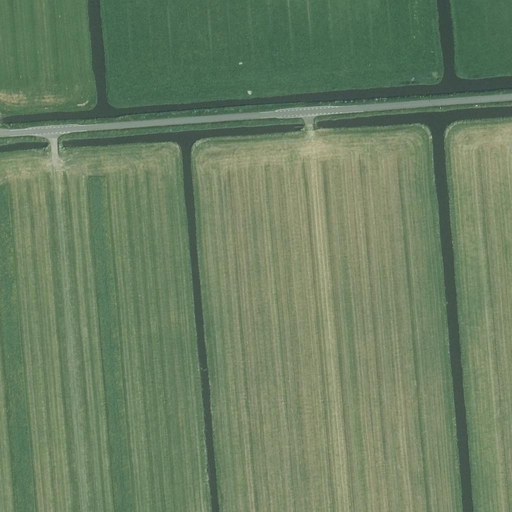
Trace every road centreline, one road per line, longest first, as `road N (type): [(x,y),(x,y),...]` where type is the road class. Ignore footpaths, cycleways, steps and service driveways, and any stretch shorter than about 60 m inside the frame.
road 1 (unclassified): [(0,135),(511,98)]
road 2 (track): [(85,511),(54,131)]
